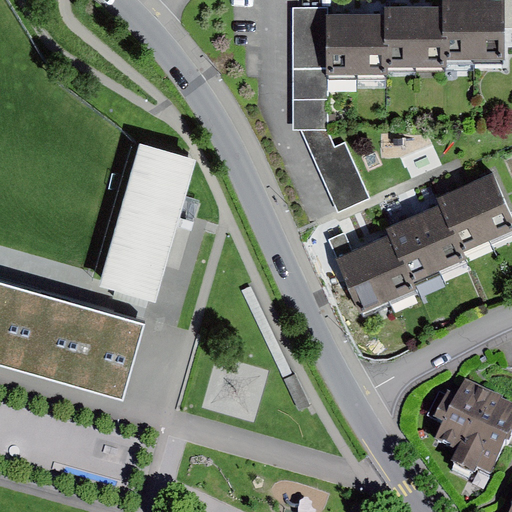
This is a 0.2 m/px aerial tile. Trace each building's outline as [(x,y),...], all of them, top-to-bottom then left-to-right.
[(448,0),(448,4),(447,57),(475,57),(474,0),(448,0)] [(504,0),(474,0),(475,57),(505,57),(504,0)] [(389,10),(388,65),(417,65),(418,3),(389,2),(389,10)] [(448,4),(418,3),(417,65),(447,65),(447,57),(448,4)] [(326,6),(294,6),(294,128),(302,128),(340,212),(371,196),(345,141),(335,144),(328,129),(326,72),(326,11),(326,6)] [(326,11),(326,72),(359,71),(358,10),(326,11)] [(389,10),(358,10),(359,71),(388,70),(388,65),(389,10)] [(194,153),(139,138),(99,279),(153,294),(194,153)] [(511,210),(494,169),(468,181),(492,237),(511,228),(511,210)] [(442,200),(464,250),(492,237),(468,181),(439,193),(442,200)] [(442,200),(415,212),(440,268),(467,256),(464,250),(442,200)] [(390,230),(412,280),(440,268),(415,212),(387,224),(390,230)] [(390,230),(363,242),(389,299),(415,287),(412,280),(390,230)] [(346,232),(330,239),(336,254),(352,247),(346,232)] [(352,247),(336,254),(361,312),(389,299),(363,242),(352,247)] [(147,325),(0,282),(0,360),(126,396),(147,325)] [(241,291),(298,410),(308,405),(251,286),(241,291)] [(511,435),(511,408),(461,383),(452,400),(440,394),(427,419),(443,427),(436,442),(459,454),(452,468),(474,479),(478,471),(491,477),(511,435)]
